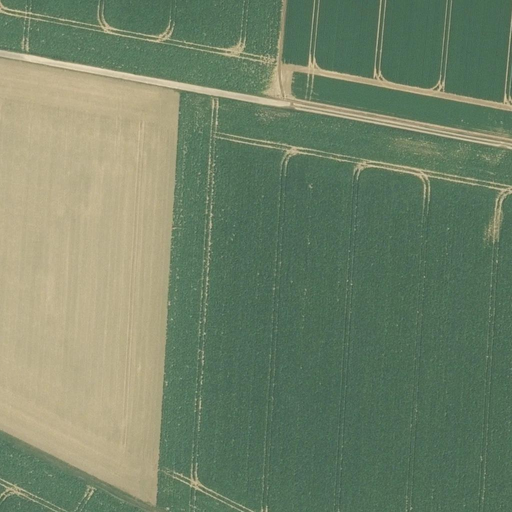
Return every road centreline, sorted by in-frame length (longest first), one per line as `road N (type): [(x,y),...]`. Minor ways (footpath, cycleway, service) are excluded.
road 1 (track): [(0,51),(511,146)]
road 2 (track): [(157,511),(0,433)]
